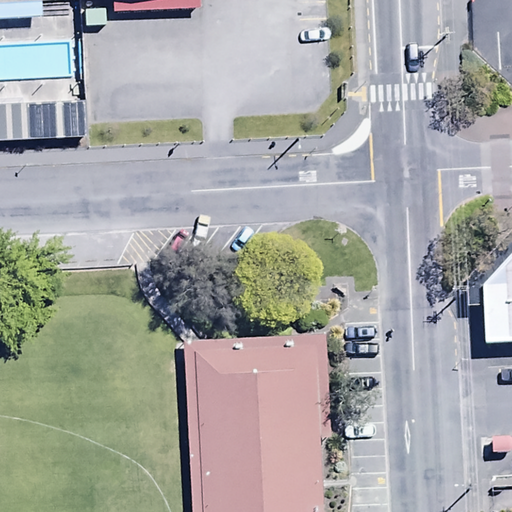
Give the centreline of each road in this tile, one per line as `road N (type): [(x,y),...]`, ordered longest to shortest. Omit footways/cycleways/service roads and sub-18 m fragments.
road 1 (residential): [(406,183),(0,203)]
road 2 (tertiary): [(406,183),(424,511)]
road 3 (tertiary): [(397,0),(406,183)]
